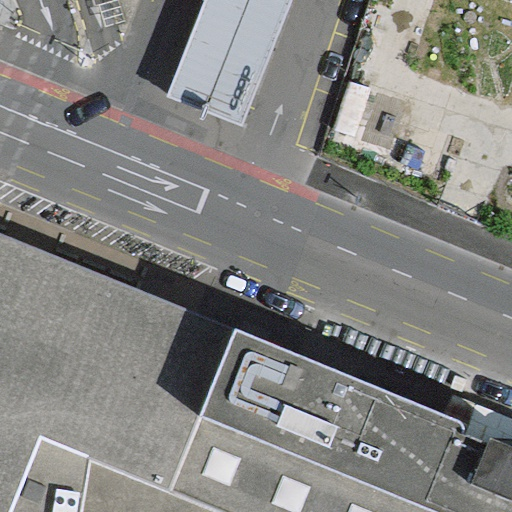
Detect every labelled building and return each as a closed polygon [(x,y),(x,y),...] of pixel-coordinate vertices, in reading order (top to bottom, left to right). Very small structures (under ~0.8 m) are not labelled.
[(221,131),(272,0),(179,0),(185,2),(146,101),(221,131)] [(0,511),(17,511),(47,440),(92,458),(175,492),(240,331),(0,233),(0,511)] [(465,423),(240,331),(175,492),(224,511),(511,511),(511,441),(491,445),(466,435),(465,423)] [(82,511),(92,458),(47,440),(17,511),(82,511)] [(224,511),(175,492),(92,458),(82,511),(224,511)]
